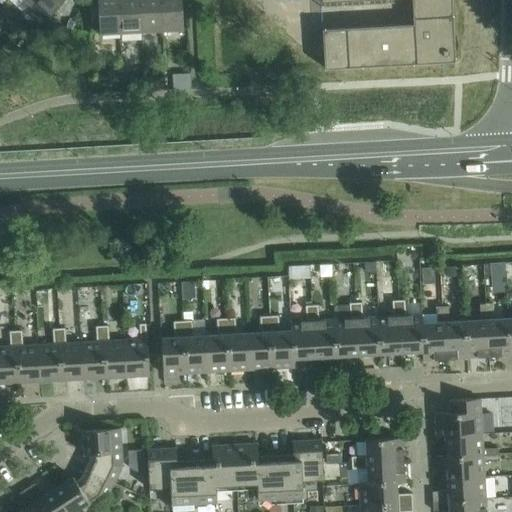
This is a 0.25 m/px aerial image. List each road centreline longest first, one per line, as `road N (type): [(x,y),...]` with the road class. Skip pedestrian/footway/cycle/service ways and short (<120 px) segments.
road 1 (residential): [(0,452),(65,412),(160,408),(203,424),(374,406),(398,392),(511,386)]
road 2 (secondary): [(0,177),(508,152)]
road 3 (residential): [(264,0),(287,20),(402,14)]
road 4 (residential): [(511,24),(508,152)]
